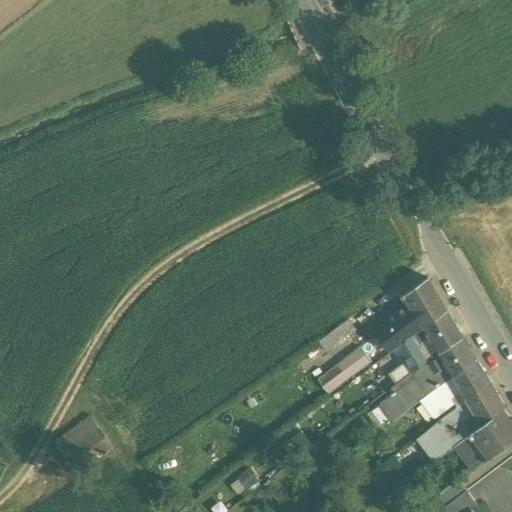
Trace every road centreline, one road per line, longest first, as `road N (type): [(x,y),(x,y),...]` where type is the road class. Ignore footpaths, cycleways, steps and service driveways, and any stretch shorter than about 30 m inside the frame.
road 1 (track): [(0,490),(50,436),(123,299),(175,251),(388,149)]
road 2 (secondary): [(309,0),(511,368)]
